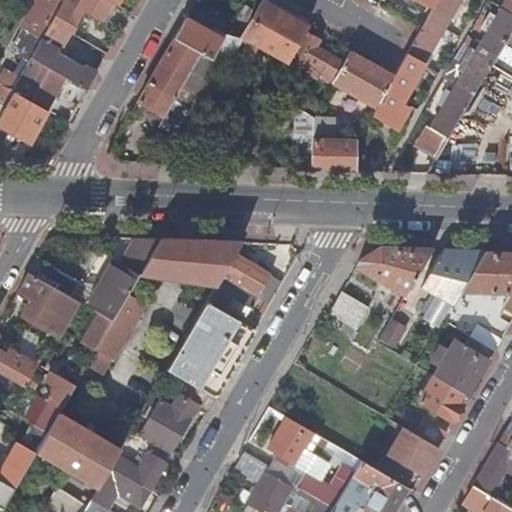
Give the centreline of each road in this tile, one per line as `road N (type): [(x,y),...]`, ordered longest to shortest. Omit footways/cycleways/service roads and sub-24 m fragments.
road 1 (residential): [(348,209),(176,511)]
road 2 (residential): [(348,209),(51,196)]
road 3 (residential): [(51,196),(162,0)]
road 4 (residential): [(428,511),(511,368)]
road 5 (residential): [(511,215),(348,209)]
